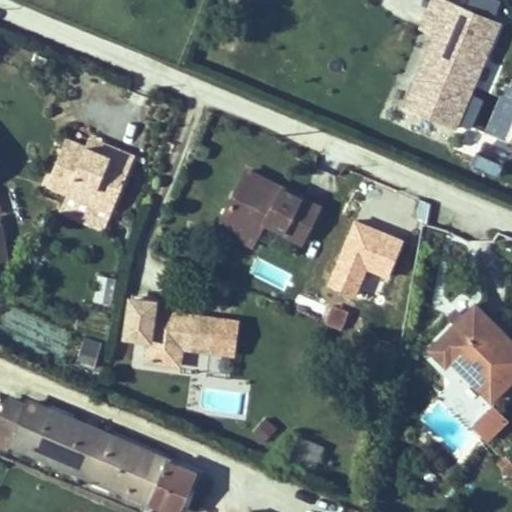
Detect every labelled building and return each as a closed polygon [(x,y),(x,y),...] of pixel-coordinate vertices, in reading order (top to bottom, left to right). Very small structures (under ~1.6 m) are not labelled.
[(213,25),(222,1),(221,0),(220,0),(208,0),(201,20),(213,25)] [(245,0),(220,0),(221,0),(222,1),(242,8),(245,0)] [(470,0),(494,8),(497,0),(470,0)] [(455,128),(500,23),(450,2),(405,107),(455,128)] [(112,211),(134,156),(113,147),(110,157),(87,147),(66,138),(47,185),(69,194),(62,212),(87,222),(94,204),(112,211)] [(113,147),(91,138),(87,147),(110,157),(113,147)] [(476,151),(471,162),(497,172),(502,161),(476,151)] [(319,207),(248,170),(223,219),(257,237),(264,222),(302,241),(319,207)] [(387,230),(398,202),(374,192),(363,220),(387,230)] [(105,229),(112,211),(94,204),(87,222),(105,229)] [(257,237),(223,219),(218,228),(252,246),(257,237)] [(111,296),(114,286),(106,285),(104,294),(111,296)] [(348,311),(334,305),(332,310),(346,315),(348,311)] [(511,379),(511,341),(475,305),(431,349),(446,364),(451,359),(492,399),(511,380),(511,379)] [(212,349),(216,319),(216,318),(138,307),(134,333),(150,336),(147,360),(180,365),(182,346),(212,350),(212,349)] [(341,328),(346,315),(332,310),(327,322),(341,328)] [(232,352),(236,322),(216,319),(212,349),(232,352)] [(101,342),(86,337),(84,345),(98,349),(101,342)] [(93,366),(98,349),(84,345),(79,362),(93,366)] [(81,433),(85,425),(67,417),(68,415),(55,409),(53,412),(29,401),(27,406),(10,399),(0,421),(0,431),(11,437),(9,441),(50,458),(51,456),(67,463),(66,466),(81,472),(95,439),(81,433)] [(507,420),(494,407),(476,425),(488,438),(507,420)] [(277,427),(266,418),(252,433),(263,443),(277,427)] [(95,439),(98,431),(85,425),(81,433),(95,439)] [(9,441),(11,437),(0,431),(0,445),(6,448),(9,441)] [(108,445),(112,436),(98,431),(95,439),(108,445)] [(181,511),(198,473),(112,436),(108,445),(95,439),(81,472),(96,478),(97,475),(114,483),(112,485),(174,511),(181,511)] [(324,447),(312,441),(311,442),(297,436),(287,459),(314,471),(324,447)]
